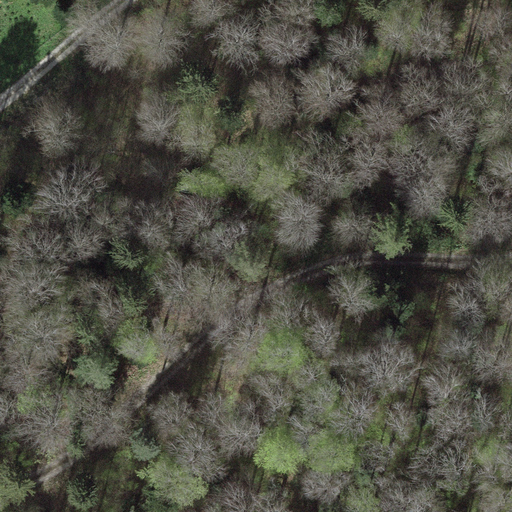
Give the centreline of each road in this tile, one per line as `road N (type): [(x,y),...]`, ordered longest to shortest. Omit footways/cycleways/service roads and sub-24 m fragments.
road 1 (track): [(511,257),(366,253),(321,262),(227,311),(58,460),(0,487)]
road 2 (track): [(126,0),(0,103)]
